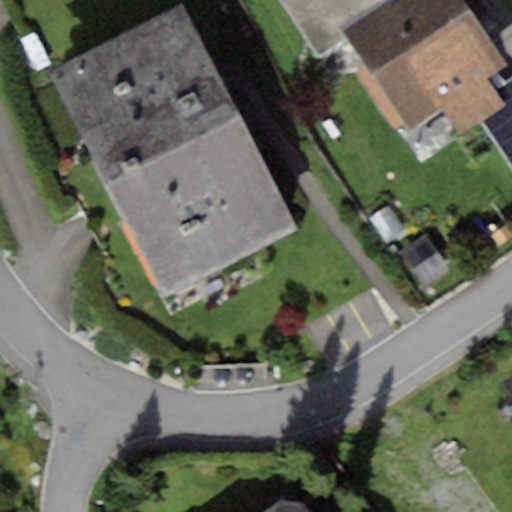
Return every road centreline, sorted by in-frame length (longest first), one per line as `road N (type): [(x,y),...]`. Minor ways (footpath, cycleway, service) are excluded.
road 1 (residential): [(511,286),(364,382),(257,416),(193,419),(134,410),(76,386)]
road 2 (residential): [(72,511),(76,386)]
